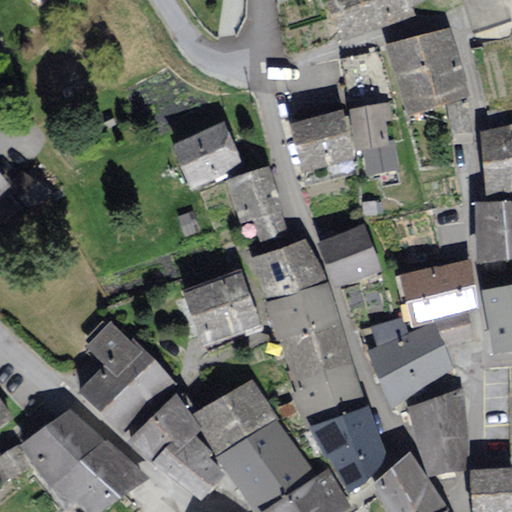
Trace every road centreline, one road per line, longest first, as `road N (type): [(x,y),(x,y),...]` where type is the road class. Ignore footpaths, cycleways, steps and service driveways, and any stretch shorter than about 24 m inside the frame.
road 1 (residential): [(241,511),(231,499),(192,504),(53,394),(0,341)]
road 2 (residential): [(163,0),(212,60),(263,64)]
